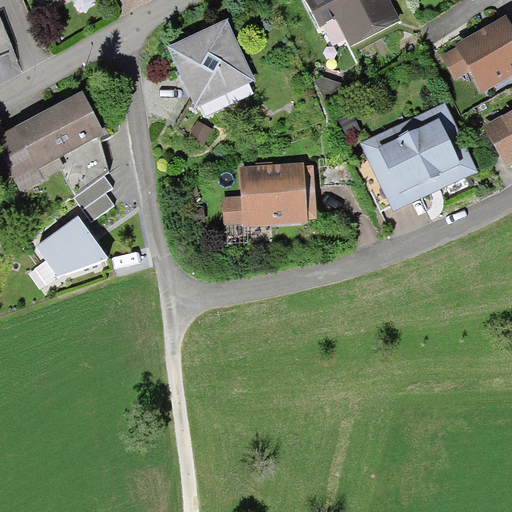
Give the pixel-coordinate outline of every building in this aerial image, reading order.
[(402,22),(389,0),(307,0),(305,1),(320,29),(336,20),(351,48),(402,22)] [(511,27),(506,18),(455,46),(456,49),(441,57),(455,81),(469,72),(481,94),(511,77),(511,27)] [(228,22),(168,49),(195,110),(256,82),(228,22)] [(83,93),(0,136),(0,151),(21,192),(44,180),(38,170),(60,159),(100,138),(105,135),(83,93)] [(446,104),(361,144),(394,214),(479,174),(446,104)] [(353,113),(339,119),(347,138),(361,132),(353,113)] [(511,113),(504,118),(504,116),(483,128),(507,170),(511,166),(511,113)] [(198,122),(189,138),(204,146),(213,130),(198,122)] [(109,173),(100,138),(60,159),(65,169),(63,170),(76,197),(105,176),(109,173)] [(304,164),(240,168),(242,198),(243,225),(243,228),(308,224),(308,221),(317,220),(314,167),(305,167),(304,164)] [(114,189),(105,176),(76,197),(75,198),(84,210),(106,195),(114,189)] [(115,207),(106,195),(84,210),(92,222),(115,207)] [(243,225),(242,198),(223,199),(224,226),(243,225)] [(109,262),(79,219),(37,250),(58,279),(109,262)]
